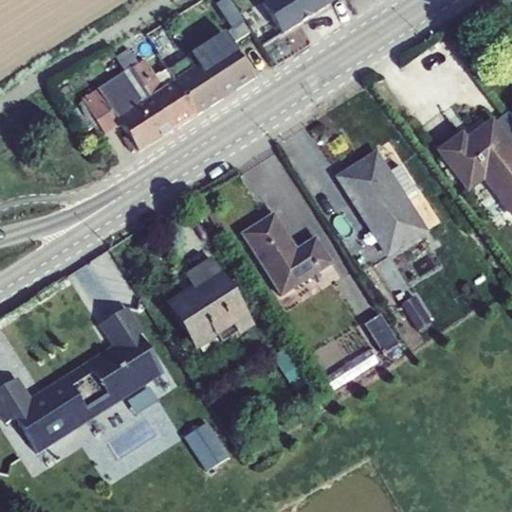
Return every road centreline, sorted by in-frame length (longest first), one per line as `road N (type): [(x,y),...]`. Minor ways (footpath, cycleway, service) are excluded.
road 1 (secondary): [(123,194),(428,0)]
road 2 (secondary): [(0,280),(123,194)]
road 3 (secondary): [(123,194),(0,238)]
